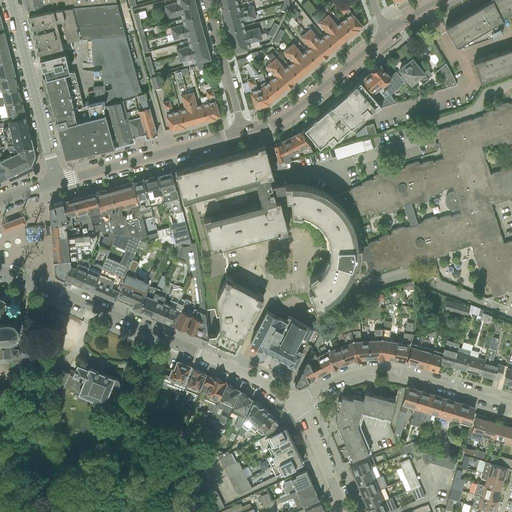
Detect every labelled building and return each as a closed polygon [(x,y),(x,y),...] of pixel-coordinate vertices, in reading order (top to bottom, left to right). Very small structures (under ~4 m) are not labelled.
[(29,18),(30,18),(69,8),(116,4),(114,0),(24,0),(27,9),(29,18)] [(176,0),(177,2),(164,5),(165,12),(166,12),(195,4),(194,0),(176,0)] [(218,0),(221,9),(238,4),(236,0),(218,0)] [(502,19),(501,17),(511,11),(511,0),(489,0),(480,6),(444,26),(456,46),(467,39),(469,43),(481,36),(483,40),(493,37),(493,38),(502,33),(499,28),(498,28),(495,23),(502,19)] [(284,4),(281,10),(285,12),(289,4),(288,2),(284,4)] [(35,23),(30,24),(39,57),(63,51),(61,43),(77,39),(90,38),(125,35),(116,4),(69,8),(30,18),(34,19),(35,23)] [(166,12),(165,12),(167,18),(180,14),(181,19),(182,19),(198,15),(195,4),(166,12)] [(238,4),(221,9),(224,20),(254,12),(253,5),(239,8),(238,4)] [(344,4),(338,8),(343,14),(346,12),(348,15),(342,20),(353,34),(359,30),(358,29),(362,26),(353,15),(348,10),(348,9),(344,4)] [(294,8),(289,13),(294,19),(300,14),(294,8)] [(254,12),(224,20),(227,31),(244,26),(243,21),(256,17),(254,12)] [(183,24),(170,27),(172,34),(201,26),(198,15),(182,19),(181,19),(183,24)] [(327,15),(324,17),(344,40),(350,35),(351,36),(353,34),(342,20),(336,25),(327,15)] [(326,33),(324,35),(335,48),(344,40),(324,17),(317,23),(326,33)] [(201,26),(172,34),(173,39),(186,36),(188,41),(204,37),(201,26)] [(244,26),(227,31),(230,42),(260,34),(258,27),(245,30),(244,26)] [(310,29),(306,32),(326,56),(327,54),(335,48),(324,35),(318,39),(310,29)] [(309,48),(306,50),(317,63),(322,59),(326,56),(306,32),(300,37),(309,48)] [(260,34),(230,42),(233,53),(243,50),(250,48),(249,43),(262,40),(260,34)] [(101,63),(104,100),(116,145),(134,141),(133,137),(144,134),(145,138),(156,135),(143,88),(139,89),(125,35),(90,38),(92,63),(101,63)] [(189,46),(176,49),(178,56),(207,48),(204,37),(188,41),(189,46)] [(293,43),(288,47),(308,70),(317,63),(306,50),(301,54),(293,43)] [(0,62),(11,60),(7,45),(0,46),(0,62)] [(291,62),(288,65),(299,77),(308,70),(288,47),(283,52),(291,62)] [(207,48),(178,56),(179,61),(192,58),(194,63),(200,62),(210,59),(207,48)] [(511,48),(473,62),(480,83),(511,72),(511,48)] [(63,51),(39,57),(42,68),(43,68),(44,73),(46,78),(69,72),(68,67),(67,62),(64,51),(63,51)] [(149,56),(145,57),(149,75),(154,74),(149,56)] [(275,58),(270,62),(290,85),(292,83),(299,77),(288,65),(284,68),(275,58)] [(408,86),(418,78),(423,83),(428,79),(427,78),(429,76),(430,73),(425,67),(421,70),(412,58),(411,59),(410,59),(406,62),(406,63),(404,65),(403,64),(402,66),(401,67),(399,69),(403,74),(400,77),(408,86)] [(0,78),(14,75),(11,60),(0,62),(0,78)] [(274,77),(267,82),(277,95),(287,87),(287,88),(290,85),(270,62),(265,66),(274,77)] [(454,78),(452,76),(446,64),(436,72),(448,87),(456,85),(454,78)] [(379,65),(370,72),(388,94),(397,87),(404,81),(396,72),(389,77),(379,65)] [(44,78),(47,90),(77,82),(74,71),(70,71),(69,72),(46,78),(44,78)] [(384,97),(380,101),(384,106),(395,103),(388,94),(370,72),(362,79),(373,93),(378,90),(384,97)] [(0,91),(1,92),(18,88),(14,75),(0,78),(0,91)] [(162,88),(158,75),(150,78),(154,90),(162,88)] [(254,78),(247,80),(249,86),(251,93),(250,93),(254,107),(259,106),(259,107),(265,105),(260,88),(257,89),(254,78)] [(319,147),(324,143),(327,140),(330,144),(336,139),(338,142),(343,137),(341,135),(360,118),(362,121),(367,116),(365,114),(373,107),(378,103),(360,81),(304,129),(319,147)] [(47,90),(50,102),(80,94),(77,82),(47,90)] [(263,83),(260,85),(261,87),(260,88),(265,105),(269,104),(268,103),(277,95),(267,82),(266,83),(265,82),(263,83)] [(0,105),(5,105),(21,101),(18,88),(1,92),(0,91),(0,105)] [(206,96),(200,98),(201,103),(202,103),(207,121),(215,119),(215,118),(219,116),(216,105),(216,103),(215,103),(213,96),(214,96),(212,89),(205,91),(206,96)] [(193,91),(186,93),(194,123),(205,120),(205,121),(207,121),(202,103),(201,103),(196,105),(193,91)] [(184,108),(177,110),(182,128),(184,127),(184,126),(194,123),(186,93),(180,95),(184,108)] [(50,102),(53,113),(83,106),(80,94),(50,102)] [(83,106),(53,113),(55,121),(64,157),(104,148),(116,145),(104,100),(96,102),(89,104),(83,106)] [(182,128),(177,110),(169,112),(168,108),(171,107),(169,100),(162,102),(169,130),(174,128),(175,130),(182,128)] [(21,101),(5,105),(8,117),(24,114),(21,101)] [(315,188),(307,186),(300,184),(291,184),(286,184),(285,184),(281,185),(272,186),(273,192),(282,191),(285,190),(286,192),(286,197),(287,199),(288,199),(291,198),(292,212),(291,212),(291,213),(293,213),(301,213),(302,214),(302,212),(310,215),(312,216),(318,220),(320,222),(324,227),(325,229),(328,236),(329,238),(330,247),(330,248),(333,248),(331,258),(329,257),(329,259),(329,260),(326,266),(324,268),(319,274),(318,273),(317,274),(311,279),(309,279),(310,280),(315,289),(312,290),(310,291),(310,292),(311,295),(316,307),(316,308),(322,306),(324,304),(331,299),(337,295),(343,288),(348,281),(349,279),(352,273),(355,266),(357,267),(357,268),(359,264),(359,260),(366,261),(372,259),(375,268),(376,271),(378,270),(378,271),(386,268),(387,267),(388,269),(391,268),(392,269),(395,268),(401,266),(402,268),(404,267),(404,268),(415,264),(414,264),(416,263),(416,262),(421,260),(428,257),(428,258),(433,256),(433,258),(435,257),(435,258),(446,254),(448,253),(447,251),(457,248),(456,247),(460,246),(459,244),(461,244),(468,242),(468,241),(469,241),(471,246),(472,247),(471,248),(475,258),(476,261),(475,261),(479,272),(480,272),(480,273),(483,272),(484,275),(483,275),(485,282),(486,282),(487,285),(489,285),(490,286),(489,287),(492,294),(493,296),(505,292),(504,290),(507,288),(508,291),(511,290),(511,243),(511,242),(511,240),(503,243),(502,241),(503,241),(500,234),(498,230),(499,230),(498,226),(496,221),(495,217),(494,217),(493,213),(494,213),(491,205),(490,204),(492,203),(492,204),(498,202),(497,202),(500,201),(500,202),(507,199),(509,198),(509,200),(511,199),(511,102),(511,103),(508,104),(508,102),(506,103),(506,102),(495,106),(494,107),(495,110),(492,110),(485,112),(485,113),(482,114),(482,116),(481,116),(480,116),(473,118),(473,119),(470,120),(470,119),(459,123),(457,124),(457,123),(449,126),(447,127),(436,130),(436,131),(435,131),(438,141),(438,142),(437,142),(443,159),(442,159),(442,158),(434,161),(434,162),(433,162),(432,160),(429,161),(429,160),(421,163),(419,164),(418,161),(417,162),(416,161),(405,165),(406,165),(404,166),(404,167),(399,169),(400,169),(392,172),(392,171),(387,173),(387,171),(385,172),(385,171),(374,175),(372,176),(373,179),(371,179),(363,181),(364,182),(361,183),(360,183),(361,185),(359,186),(359,185),(352,187),(352,188),(349,189),(350,190),(331,196),(324,192),(315,188)] [(0,148),(0,147),(0,134),(28,128),(25,115),(15,118),(7,119),(8,121),(2,123),(3,127),(0,127),(0,148)] [(376,134),(373,123),(364,126),(365,127),(367,136),(376,134)] [(365,127),(355,134),(357,139),(367,136),(365,127)] [(28,128),(0,134),(2,141),(8,140),(12,139),(13,145),(31,141),(28,128)] [(313,153),(307,142),(303,134),(302,131),(291,137),(301,156),(313,153)] [(291,137),(282,141),(286,149),(286,150),(287,151),(283,153),(285,161),(301,156),(291,137)] [(361,140),(333,148),(336,160),(365,151),(372,148),(370,139),(362,142),(361,140)] [(13,145),(7,147),(11,156),(0,161),(0,162),(7,176),(30,165),(34,155),(31,141),(13,145)] [(286,149),(282,141),(279,143),(273,145),(278,163),(283,161),(285,161),(283,153),(287,151),(286,150),(286,149)] [(182,169),(175,171),(176,174),(175,174),(183,201),(187,200),(190,200),(188,194),(258,176),(259,179),(262,178),(266,195),(267,195),(270,203),(266,204),(267,207),(211,222),(210,217),(203,219),(211,245),(210,245),(211,247),(212,247),(211,245),(217,243),(218,247),(219,248),(220,248),(220,247),(222,246),(223,246),(226,246),(228,245),(233,244),(249,239),(255,238),(257,237),(262,236),(277,232),(279,232),(279,233),(288,231),(287,227),(286,225),(285,219),(284,217),(282,210),(282,208),(280,202),(279,200),(278,200),(276,201),(273,192),(272,186),(269,176),(272,176),(273,175),(272,174),(271,167),(270,165),(268,158),(268,157),(266,150),(266,148),(265,148),(264,145),(256,147),(256,148),(255,149),(240,153),(235,155),(232,155),(227,157),(211,161),(206,162),(203,163),(198,164),(189,167),(184,168),(183,168),(182,168),(182,169)] [(172,172),(157,176),(163,198),(165,204),(164,204),(170,225),(170,226),(172,233),(174,243),(189,244),(190,244),(181,211),(176,191),(171,173),(172,173),(172,172)] [(145,179),(143,180),(148,197),(149,202),(151,210),(153,217),(154,219),(160,217),(157,206),(164,204),(165,204),(163,198),(157,176),(145,179)] [(139,181),(132,183),(137,201),(137,203),(138,203),(138,206),(140,213),(142,220),(153,217),(151,210),(149,202),(148,197),(143,180),(139,181)] [(110,189),(109,189),(122,235),(130,236),(147,238),(142,220),(140,213),(138,206),(138,203),(137,203),(137,201),(132,183),(121,186),(110,189)] [(108,233),(115,234),(122,235),(109,189),(96,193),(102,222),(105,233),(108,233)] [(96,193),(84,196),(92,225),(94,232),(101,231),(102,233),(105,233),(102,222),(96,193)] [(94,232),(92,225),(84,196),(73,199),(77,216),(82,233),(94,232)] [(208,214),(220,212),(218,198),(196,202),(198,212),(207,211),(208,214)] [(73,199),(61,202),(67,222),(71,221),(72,226),(78,226),(80,233),(82,233),(77,216),(73,199)] [(49,208),(50,224),(67,222),(61,202),(52,204),(52,205),(50,206),(49,208)] [(23,216),(1,224),(4,232),(26,224),(23,216)] [(50,224),(51,235),(67,234),(72,233),(71,221),(67,222),(50,224)] [(170,226),(156,230),(156,232),(158,237),(172,233),(170,226)] [(158,237),(153,238),(154,242),(174,243),(172,233),(158,237)] [(67,234),(51,235),(53,259),(69,258),(77,257),(90,256),(99,234),(67,235),(67,234)] [(101,267),(91,290),(115,300),(116,296),(126,273),(130,263),(141,237),(130,236),(122,235),(118,234),(114,245),(124,250),(119,262),(118,263),(105,257),(102,266),(101,267)] [(103,236),(100,245),(109,248),(112,241),(113,238),(103,236)] [(180,246),(175,259),(186,264),(188,275),(192,274),(196,302),(199,304),(197,310),(193,309),(193,310),(191,314),(185,329),(207,339),(207,338),(206,328),(204,313),(195,243),(190,244),(189,244),(190,246),(189,246),(182,247),(180,246)] [(100,245),(97,251),(106,254),(109,248),(100,245)] [(75,267),(69,281),(80,285),(87,268),(89,263),(88,263),(90,256),(77,257),(78,264),(77,264),(76,267),(75,267)] [(69,258),(53,259),(54,273),(54,274),(55,274),(55,275),(69,281),(75,267),(76,267),(77,264),(78,264),(77,257),(69,258)] [(126,273),(116,296),(133,303),(132,307),(139,310),(141,306),(145,295),(144,294),(149,283),(133,276),(139,262),(132,259),(130,263),(126,273)] [(372,259),(366,261),(369,270),(375,268),(372,259)] [(87,268),(80,285),(91,290),(101,267),(102,266),(96,263),(95,265),(90,262),(89,263),(87,268)] [(150,271),(147,279),(152,281),(155,274),(150,271)] [(161,276),(156,287),(161,289),(165,281),(166,278),(161,276)] [(161,289),(151,315),(161,319),(163,320),(165,315),(167,311),(169,305),(168,304),(162,302),(167,292),(170,283),(165,281),(161,289)] [(207,339),(208,339),(217,343),(227,348),(227,347),(235,351),(247,326),(248,326),(249,324),(247,323),(249,319),(251,320),(252,318),(260,303),(261,301),(260,301),(259,302),(258,302),(256,297),(257,295),(255,294),(233,282),(232,281),(231,281),(230,283),(226,285),(224,284),(225,282),(224,282),(223,283),(223,284),(216,296),(220,325),(216,333),(208,334),(209,335),(207,339)] [(403,290),(413,290),(413,281),(405,284),(403,290)] [(165,315),(163,320),(174,325),(184,300),(181,298),(184,291),(184,289),(179,286),(172,287),(169,294),(170,294),(172,295),(171,297),(169,302),(169,305),(167,311),(165,315)] [(154,292),(149,290),(146,295),(145,295),(139,310),(151,315),(161,289),(156,287),(154,292)] [(0,361),(1,361),(1,360),(6,360),(7,361),(8,360),(7,359),(11,355),(11,363),(29,361),(26,367),(31,369),(36,357),(36,353),(33,352),(32,345),(29,343),(19,344),(18,346),(17,346),(16,342),(17,341),(19,342),(20,340),(19,340),(23,332),(25,332),(25,331),(23,330),(22,323),(24,322),(23,320),(21,321),(16,315),(18,314),(16,312),(14,314),(13,314),(13,311),(18,308),(20,309),(20,307),(19,307),(18,301),(20,300),(19,298),(17,299),(12,297),(12,295),(11,295),(6,293),(1,295),(0,296),(0,361)] [(184,300),(174,325),(176,326),(183,329),(185,329),(191,314),(186,312),(187,308),(190,302),(184,300)] [(445,309),(467,316),(469,307),(447,300),(445,309)] [(469,312),(480,316),(481,312),(482,310),(471,306),(469,312)] [(266,311),(250,342),(262,349),(262,348),(268,352),(267,354),(273,358),(275,355),(287,362),(294,366),(298,357),(308,337),(308,338),(313,329),(288,316),(285,321),(266,311)] [(481,312),(480,316),(479,319),(487,321),(489,315),(481,312)] [(384,321),(383,329),(390,330),(391,322),(384,321)] [(395,341),(393,359),(404,361),(405,361),(410,343),(413,333),(413,327),(412,327),(410,327),(405,326),(403,342),(395,341)] [(323,328),(319,334),(322,341),(323,341),(324,344),(335,367),(337,366),(338,365),(345,363),(339,345),(333,348),(329,338),(328,339),(327,339),(323,328)] [(374,339),(367,339),(368,358),(376,357),(380,358),(382,328),(373,329),(374,339)] [(383,329),(382,328),(380,358),(384,358),(393,359),(395,341),(388,340),(390,330),(383,329)] [(345,343),(339,345),(345,363),(352,360),(357,359),(350,330),(341,334),(345,343)] [(358,330),(350,330),(357,359),(360,359),(368,358),(367,339),(360,340),(359,330),(358,330)] [(319,334),(315,342),(318,347),(320,353),(316,356),(324,372),(335,367),(324,344),(323,341),(322,341),(319,334)] [(484,360),(480,375),(494,379),(494,377),(500,379),(502,369),(504,365),(491,362),(498,339),(491,337),(484,360)] [(439,363),(452,367),(458,347),(459,344),(446,340),(444,348),(439,363)] [(406,362),(417,365),(422,346),(411,343),(406,362)] [(417,365),(427,367),(432,349),(422,346),(417,365)] [(452,367),(464,370),(470,350),(458,347),(452,367)] [(316,356),(312,348),(294,383),(298,385),(324,372),(316,356)] [(437,371),(439,363),(444,348),(442,352),(432,349),(427,367),(437,371)] [(470,350),(464,370),(480,375),(484,360),(477,358),(478,353),(477,352),(472,351),(470,350)] [(158,372),(153,384),(182,394),(184,390),(189,377),(193,368),(177,362),(173,370),(172,369),(169,376),(158,372)] [(60,369),(54,383),(63,387),(63,385),(79,392),(78,393),(79,393),(76,399),(88,404),(90,398),(91,398),(103,403),(107,393),(110,394),(113,392),(114,388),(118,386),(119,383),(118,380),(113,378),(103,373),(104,371),(99,370),(98,371),(88,367),(88,369),(77,364),(74,372),(69,370),(68,372),(60,369)] [(189,377),(184,390),(191,392),(188,398),(194,400),(201,383),(204,374),(204,373),(200,372),(200,371),(193,368),(189,377)] [(203,384),(200,391),(206,393),(204,399),(209,401),(210,401),(208,405),(207,408),(207,411),(207,413),(207,416),(207,418),(207,421),(209,421),(211,418),(217,405),(218,401),(217,400),(221,391),(225,382),(213,377),(207,375),(203,384)] [(226,383),(218,401),(217,405),(223,408),(218,421),(224,424),(238,390),(226,383)] [(399,411),(396,424),(402,426),(406,412),(405,412),(407,406),(414,408),(419,390),(407,387),(399,411)] [(414,412),(412,419),(415,420),(422,422),(425,412),(431,394),(419,390),(414,408),(415,409),(414,412)] [(243,422),(245,417),(243,417),(251,399),(247,396),(240,391),(231,412),(239,416),(234,426),(240,428),(243,422)] [(394,401),(371,394),(364,393),(362,399),(352,396),(351,399),(341,396),(335,420),(336,420),(340,431),(339,431),(351,460),(368,453),(356,424),(355,425),(354,424),(355,422),(357,423),(361,410),(389,418),(394,401)] [(425,412),(422,422),(428,423),(431,413),(438,415),(443,398),(431,394),(425,412)] [(443,398),(438,415),(444,417),(441,427),(449,424),(450,419),(456,402),(443,398)] [(243,422),(238,434),(241,436),(249,426),(255,431),(256,429),(261,434),(263,432),(272,428),(275,424),(277,421),(273,417),(268,413),(267,412),(266,411),(264,409),(263,409),(262,408),(262,407),(253,400),(252,402),(245,417),(243,422)] [(450,419),(449,424),(453,422),(459,423),(468,426),(471,419),(471,416),(472,414),(473,413),(473,410),(474,407),(456,402),(450,419)] [(223,408),(217,405),(211,418),(218,421),(223,408)] [(468,426),(465,437),(480,441),(480,440),(481,436),(486,420),(482,419),(483,416),(473,413),(472,414),(471,416),(471,419),(468,426)] [(481,436),(492,439),(497,423),(486,420),(481,436)] [(497,423),(492,439),(503,442),(507,426),(504,425),(505,424),(504,422),(498,420),(497,423)] [(261,449),(267,446),(288,435),(284,426),(257,440),(258,440),(262,448),(261,448),(261,449)] [(511,427),(507,426),(503,442),(511,444),(511,427)] [(180,428),(176,438),(181,440),(185,430),(180,428)] [(267,446),(271,454),(272,455),(293,444),(288,435),(267,446)] [(230,436),(226,444),(232,446),(235,438),(230,436)] [(422,458),(421,454),(416,441),(409,444),(415,460),(422,458)] [(270,466),(270,467),(297,453),(293,444),(272,455),(271,454),(265,457),(266,458),(270,466)] [(462,447),(461,452),(476,456),(477,452),(462,447)] [(430,463),(429,450),(421,454),(422,458),(424,465),(430,463)] [(438,453),(429,450),(430,463),(434,464),(438,453)] [(477,452),(476,456),(483,458),(485,452),(477,450),(477,452)] [(219,459),(223,468),(235,462),(230,453),(228,454),(219,459)] [(297,453),(270,467),(271,467),(275,475),(274,475),(275,476),(302,462),(297,453)] [(444,454),(438,453),(434,464),(440,466),(444,454)] [(446,468),(450,456),(444,454),(440,466),(446,468)] [(463,455),(460,467),(466,468),(469,457),(463,455)] [(352,475),(368,469),(375,466),(371,456),(349,465),(353,475),(352,475)] [(456,458),(450,456),(446,468),(453,470),(456,458)] [(499,463),(510,466),(511,460),(511,459),(501,457),(499,463)] [(399,462),(401,468),(410,464),(408,459),(399,462)] [(223,468),(228,477),(242,470),(237,460),(235,462),(223,468)] [(192,467),(195,475),(206,470),(202,462),(192,467)] [(484,462),(481,473),(502,480),(505,480),(507,474),(506,472),(505,471),(506,468),(484,462)] [(410,464),(401,468),(403,472),(412,469),(410,464)] [(355,479),(358,485),(373,479),(368,469),(352,475),(354,480),(355,479)] [(195,475),(199,482),(209,477),(206,470),(195,475)] [(228,477),(232,486),(246,478),(242,470),(228,477)] [(279,488),(282,496),(311,483),(306,470),(295,474),(296,476),(291,479),(292,483),(279,488)] [(485,480),(483,486),(499,491),(502,480),(481,473),(480,477),(481,480),(485,480)] [(415,475),(406,478),(408,483),(410,489),(419,485),(417,481),(417,480),(415,475)] [(199,482),(202,490),(213,485),(209,477),(199,482)] [(246,478),(232,486),(235,492),(239,493),(251,488),(246,478)] [(454,478),(451,488),(461,491),(462,488),(457,487),(459,479),(454,478)] [(359,490),(362,497),(377,490),(373,479),(358,485),(356,486),(358,491),(359,490)] [(303,505),(304,508),(319,501),(311,483),(282,496),(279,497),(281,502),(292,497),(297,508),(303,505)] [(499,491),(483,486),(475,484),(472,494),(475,495),(496,501),(499,491)] [(202,490),(206,497),(217,492),(213,485),(202,490)] [(419,485),(410,489),(413,496),(415,501),(424,497),(419,485)] [(365,508),(382,501),(388,498),(384,487),(377,490),(362,497),(361,497),(363,502),(364,501),(367,507),(365,508)] [(447,499),(453,500),(458,502),(461,491),(451,488),(447,499)] [(206,497),(209,505),(220,499),(217,492),(206,497)] [(264,504),(271,501),(268,495),(260,499),(262,505),(264,504)] [(475,495),(472,506),(492,511),(494,509),(495,509),(497,508),(499,502),(496,501),(475,495)] [(281,502),(279,497),(271,501),(273,505),(273,506),(281,502)] [(367,508),(365,508),(366,511),(387,511),(396,508),(391,497),(388,498),(382,501),(367,508)] [(220,499),(209,505),(213,511),(224,507),(220,499)] [(453,500),(447,499),(445,509),(450,510),(453,500)] [(323,511),(319,501),(304,508),(298,510),(298,511),(323,511)]
